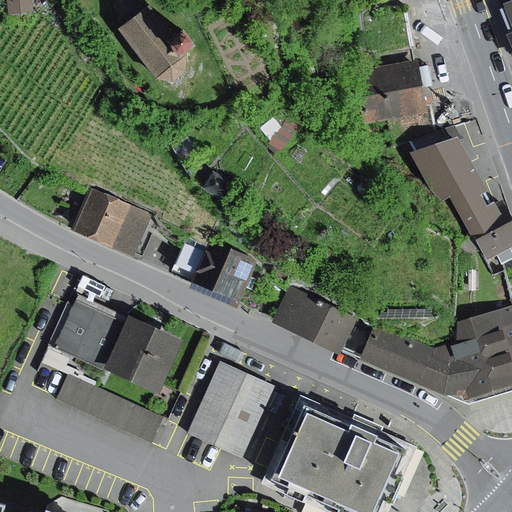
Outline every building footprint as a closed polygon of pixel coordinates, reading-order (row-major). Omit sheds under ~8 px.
[(31,0),(6,0),(7,18),(33,16),(31,0)] [(511,0),(506,0),(500,2),(511,37),(511,0)] [(167,24),(151,3),(130,15),(120,26),(155,77),(171,80),(186,70),(188,54),(185,50),(191,46),(181,32),(173,31),(167,24)] [(423,115),(416,58),(359,64),(365,121),(423,115)] [(460,138),(431,152),(484,262),(511,248),(511,214),(505,199),(495,208),(460,138)] [(157,215),(96,185),(74,228),(136,258),(157,215)] [(265,258),(215,240),(193,280),(238,301),(265,258)] [(288,288),(274,319),(344,349),(357,319),(288,288)] [(122,321),(75,302),(72,307),(55,348),(102,369),(122,321)] [(511,377),(511,302),(450,324),(456,341),(435,348),(376,324),(364,354),(450,389),(470,383),(473,391),(511,377)] [(179,343),(122,321),(100,375),(157,398),(179,343)] [(283,383),(225,360),(198,428),(255,451),(283,383)] [(165,421),(69,377),(59,400),(155,443),(165,421)] [(405,436),(309,394),(269,483),(336,511),(399,511),(427,446),(405,436)]
